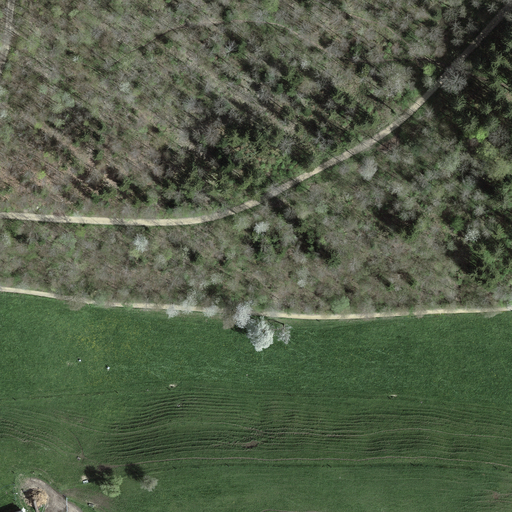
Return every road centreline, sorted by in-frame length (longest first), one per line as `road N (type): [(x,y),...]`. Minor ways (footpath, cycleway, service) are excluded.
road 1 (track): [(0,214),(133,223),(234,210),(379,138),(511,2)]
road 2 (track): [(0,289),(309,319),(511,306)]
